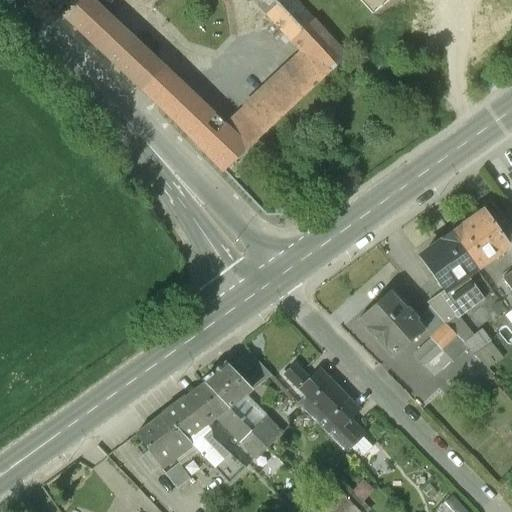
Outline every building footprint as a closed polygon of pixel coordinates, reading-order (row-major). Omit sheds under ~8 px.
[(92,0),(68,0),(57,11),(141,92),(163,68),(92,0)] [(311,19),(293,0),(254,0),(291,40),(311,19)] [(212,114),(187,137),(223,172),(346,58),(312,20),(291,40),(212,114)] [(212,114),(163,68),(141,92),(187,137),(212,114)] [(484,87),(488,91),(497,85),(494,80),(484,87)] [(484,212),(460,228),(459,227),(450,233),(476,270),(485,264),(485,262),(508,246),(484,212)] [(450,233),(441,240),(441,242),(418,258),(443,292),(439,295),(454,317),(456,320),(483,300),(467,277),(476,270),(450,233)] [(417,318),(391,291),(358,320),(392,357),(407,344),(411,349),(424,338),(420,333),(429,325),(421,316),(417,318)] [(454,317),(439,295),(426,304),(444,324),(454,317)] [(445,325),(430,339),(432,340),(440,349),(454,335),(445,325)] [(481,332),(463,345),(472,355),(490,342),(481,332)] [(440,349),(432,340),(414,356),(424,367),(441,351),(440,349)] [(441,351),(424,367),(433,377),(451,361),(441,351)] [(249,354),(231,369),(251,390),(269,375),(249,354)] [(226,363),(202,382),(205,385),(228,409),(242,397),(246,394),(251,390),(231,369),(226,363)] [(341,392),(319,369),(309,379),(294,364),(283,375),(304,397),(297,404),(314,420),(341,392)] [(228,409),(205,385),(186,399),(206,426),(214,420),(219,415),(228,409)] [(359,410),(341,392),(314,420),(346,453),(364,435),(350,421),(359,410)] [(283,433),(246,394),(242,397),(266,420),(261,425),(260,424),(250,432),(267,449),(283,433)] [(266,420),(242,397),(228,409),(247,428),(250,432),(260,424),(261,425),(266,420)] [(163,417),(186,441),(202,429),(206,426),(186,399),(163,417)] [(247,428),(228,409),(219,415),(239,435),(247,428)] [(267,449),(250,432),(247,428),(239,435),(219,415),(214,420),(254,461),(267,449)] [(161,416),(135,435),(155,464),(186,441),(163,417),(161,416)] [(228,455),(202,429),(186,441),(213,469),(228,455)] [(228,455),(213,469),(228,485),(243,471),(228,455)] [(358,511),(333,486),(317,501),(327,511),(358,511)]
